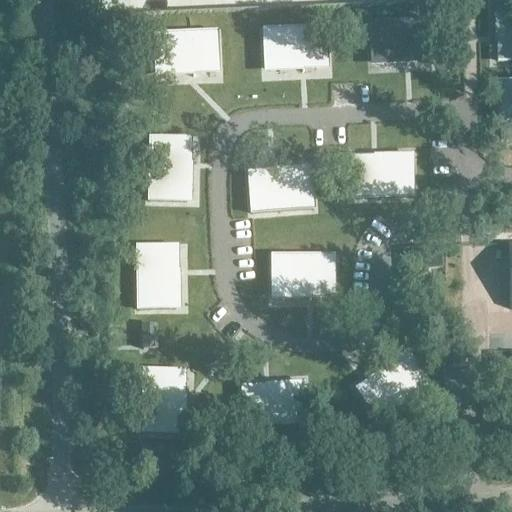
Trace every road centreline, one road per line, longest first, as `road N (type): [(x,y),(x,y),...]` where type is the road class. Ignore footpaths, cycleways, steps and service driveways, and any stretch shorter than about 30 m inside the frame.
road 1 (unclassified): [(54,511),(59,438),(40,0)]
road 2 (unclassified): [(267,511),(511,499)]
